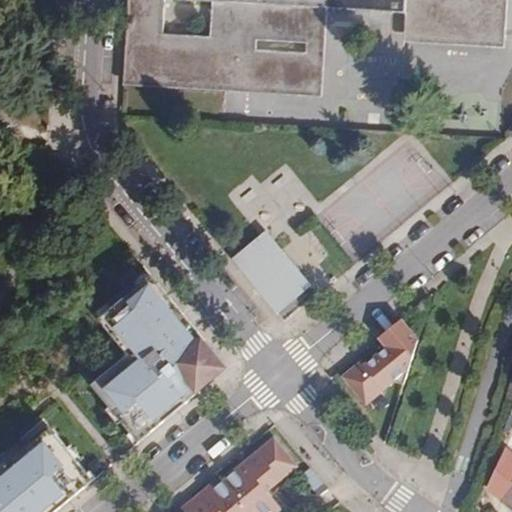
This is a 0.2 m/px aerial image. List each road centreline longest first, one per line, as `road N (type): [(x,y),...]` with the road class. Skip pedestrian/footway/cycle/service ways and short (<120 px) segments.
road 1 (residential): [(93,0),(83,131),(281,370)]
road 2 (residential): [(511,180),(281,370)]
road 3 (residential): [(281,370),(110,511)]
road 4 (residential): [(412,511),(281,370)]
